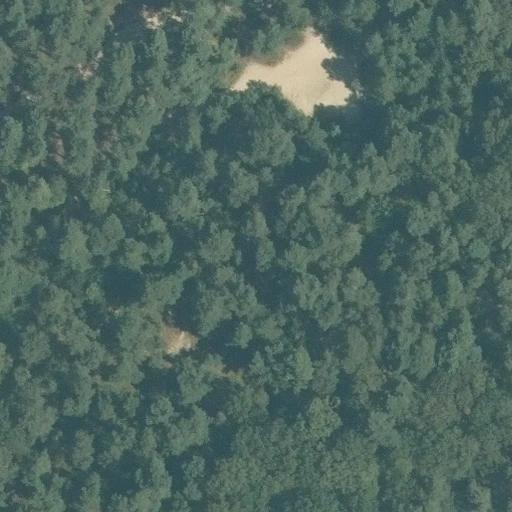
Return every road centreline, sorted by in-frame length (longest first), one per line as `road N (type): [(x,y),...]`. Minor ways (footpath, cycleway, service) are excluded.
road 1 (track): [(0,250),(133,137),(330,70),(385,0)]
road 2 (unknown): [(0,129),(133,24),(193,0)]
